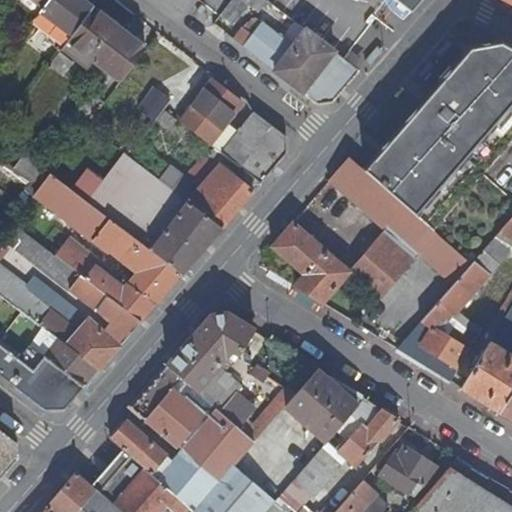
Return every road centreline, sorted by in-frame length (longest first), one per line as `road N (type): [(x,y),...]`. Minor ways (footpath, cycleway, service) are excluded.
road 1 (residential): [(218,269),(511,457)]
road 2 (secondary): [(56,446),(218,269)]
road 3 (residential): [(329,147),(141,0)]
road 4 (secondary): [(329,147),(454,0)]
road 5 (secondary): [(218,269),(329,147)]
